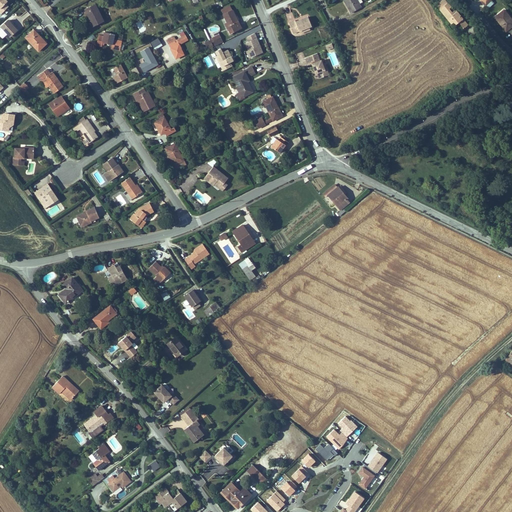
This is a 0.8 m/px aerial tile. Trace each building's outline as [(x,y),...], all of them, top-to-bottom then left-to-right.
[(3,0),(7,3),(5,5),(8,8),(15,1),(13,0),(3,0)] [(445,0),(459,16),(463,12),(468,17),(471,15),(460,1),(457,4),(453,0),(445,0)] [(511,3),(509,0),(499,9),(510,20),(511,18),(511,3)] [(235,2),(226,7),(235,24),(244,19),(239,9),(235,2)] [(94,4),(85,9),(90,20),(94,27),(103,21),(94,4)] [(311,20),(315,18),(311,9),(297,15),(297,14),(290,17),(293,24),(295,27),(301,25),(311,20)] [(8,20),(1,26),(10,36),(17,30),(12,25),(8,20)] [(144,22),(136,22),(136,33),(144,33),(144,22)] [(187,26),(170,35),(178,50),(184,47),(181,40),(182,39),(180,35),(190,31),(187,26)] [(214,35),(210,27),(204,30),(206,34),(203,36),(205,40),(214,35)] [(34,31),(26,38),(37,52),(44,46),(38,39),(40,38),(37,35),(34,31)] [(98,36),(96,43),(102,44),(113,46),(112,49),(121,51),(123,41),(114,40),(115,35),(106,33),(104,38),(98,36)] [(256,34),(244,38),(249,51),(244,53),(247,60),(264,54),(256,34)] [(155,50),(163,45),(159,38),(151,43),(155,50)] [(206,47),(208,51),(210,51),(215,61),(213,62),(215,66),(221,63),(219,59),(226,56),(224,51),(221,52),(219,46),(214,48),(212,44),(206,47)] [(331,68),(328,58),(325,52),(324,53),(321,46),(308,51),(311,58),(315,57),(319,64),(320,64),(321,66),(323,71),(331,68)] [(145,62),(140,65),(143,73),(158,66),(150,47),(140,52),(145,62)] [(207,68),(213,65),(209,56),(203,59),(207,68)] [(249,63),(238,69),(248,87),(258,82),(252,72),(253,71),(252,68),(259,64),(258,62),(256,57),(248,62),(249,63)] [(42,66),(45,70),(47,68),(53,76),(59,83),(68,77),(63,71),(56,61),(54,63),(51,59),(42,66)] [(120,65),(112,69),(116,75),(112,77),(114,80),(116,84),(126,79),(120,65)] [(47,68),(45,70),(51,78),(53,76),(47,68)] [(6,75),(2,71),(2,72),(0,70),(0,79),(4,83),(9,78),(6,75)] [(23,83),(19,87),(27,95),(31,91),(23,83)] [(67,86),(54,95),(62,106),(75,97),(70,91),(67,86)] [(267,92),(276,107),(278,111),(287,106),(282,96),(276,87),(267,92)] [(132,95),(136,102),(138,101),(144,112),(155,106),(147,92),(145,93),(142,89),(132,95)] [(138,101),(136,102),(139,108),(142,113),(144,112),(138,101)] [(21,110),(22,105),(12,103),(8,106),(9,109),(7,111),(3,110),(2,116),(6,117),(7,118),(8,119),(16,120),(17,113),(20,114),(21,110)] [(266,108),(258,113),(261,119),(269,115),(267,112),(266,108)] [(91,110),(83,114),(77,119),(80,123),(84,120),(92,134),(101,128),(97,123),(92,115),(94,114),(91,110)] [(161,112),(156,116),(157,119),(152,121),(157,129),(160,134),(164,132),(166,135),(175,130),(173,127),(170,128),(161,112)] [(283,127),(277,135),(286,141),(289,137),(291,134),(293,135),(296,131),(292,129),(287,126),(285,129),(283,127)] [(18,155),(26,155),(26,150),(27,147),(31,148),(31,144),(40,144),(40,141),(40,137),(28,136),(28,137),(21,137),(20,146),(19,146),(18,155)] [(174,142),(165,148),(171,159),(174,164),(175,164),(177,168),(185,164),(183,160),(184,159),(174,142)] [(114,147),(105,153),(110,160),(116,168),(124,162),(118,155),(120,154),(114,147)] [(120,154),(118,155),(124,162),(126,161),(123,156),(121,153),(120,154)] [(208,162),(211,167),(218,163),(215,158),(208,162)] [(111,172),(116,168),(110,160),(106,164),(111,172)] [(230,177),(216,165),(207,175),(215,183),(217,181),(221,185),(220,186),(224,190),(229,184),(226,182),(230,177)] [(134,168),(125,174),(136,189),(145,183),(140,177),(134,168)] [(186,194),(199,180),(191,172),(178,186),(186,194)] [(56,179),(53,174),(41,183),(46,190),(49,188),(54,195),(64,188),(56,179)] [(215,183),(207,175),(206,177),(210,180),(214,184),(215,183)] [(336,178),(326,186),(329,190),(332,188),(343,203),(340,205),(343,208),(349,204),(346,200),(351,196),(349,194),(350,192),(341,181),(339,182),(336,178)] [(49,188),(46,190),(52,198),(54,195),(49,188)] [(142,204),(138,209),(145,214),(149,209),(146,207),(148,204),(151,206),(153,204),(159,201),(157,197),(155,192),(144,197),(140,202),(142,204)] [(104,207),(99,195),(95,197),(88,200),(88,202),(82,204),(85,213),(90,211),(91,213),(96,211),(96,212),(101,210),(100,209),(104,207)] [(242,227),(236,231),(246,243),(242,246),(245,251),(258,242),(246,224),(242,227)] [(210,251),(203,242),(196,246),(192,249),(194,251),(186,257),(192,265),(196,263),(195,261),(210,251)] [(114,259),(107,264),(112,271),(108,274),(114,283),(128,273),(117,257),(114,259)] [(156,258),(150,264),(163,278),(169,272),(166,269),(169,266),(165,263),(163,265),(156,258)] [(126,263),(131,274),(139,270),(134,259),(126,263)] [(251,264),(245,269),(253,279),(259,274),(251,264)] [(68,275),(60,282),(64,288),(57,293),(59,296),(63,302),(79,288),(68,275)] [(193,287),(185,293),(195,308),(199,305),(196,301),(201,298),(193,287)] [(168,290),(161,293),(163,300),(170,297),(168,290)] [(217,300),(206,308),(209,314),(221,306),(217,300)] [(109,305),(92,318),(97,324),(100,328),(109,321),(107,319),(115,312),(109,305)] [(124,350),(131,357),(137,352),(130,345),(132,343),(130,341),(135,337),(131,331),(118,343),(122,348),(123,347),(125,349),(124,350)] [(175,337),(167,343),(170,346),(177,355),(185,348),(175,337)] [(60,389),(62,388),(65,386),(73,395),(81,387),(74,380),(66,371),(54,382),(60,389)] [(171,393),(161,382),(153,389),(163,400),(167,396),(173,402),(178,397),(173,391),(171,393)] [(73,395),(65,386),(62,388),(70,397),(73,395)] [(109,419),(118,412),(115,407),(113,409),(107,400),(99,406),(101,409),(90,417),(96,426),(94,427),(97,431),(107,424),(104,420),(107,417),(109,419)] [(194,439),(202,433),(196,424),(198,422),(194,417),(196,416),(187,405),(179,411),(188,423),(184,426),(187,429),(194,439)] [(335,423),(347,435),(357,426),(346,413),(335,423)] [(298,431),(287,419),(274,432),(279,437),(286,431),(292,437),(298,431)] [(134,425),(139,430),(142,427),(138,421),(134,425)] [(341,431),(339,433),(333,427),(325,436),(337,448),(348,438),(341,431)] [(112,447),(106,438),(100,442),(102,444),(94,449),(98,456),(93,459),(98,466),(111,458),(106,451),(112,447)] [(218,448),(212,454),(217,459),(221,463),(224,461),(225,461),(227,459),(226,458),(230,454),(228,452),(223,447),(225,446),(221,442),(217,447),(218,448)] [(314,448),(327,461),(337,451),(327,443),(324,447),(319,443),(314,448)] [(225,446),(223,447),(228,452),(232,449),(227,444),(225,446)] [(203,448),(196,454),(203,460),(209,454),(203,448)] [(377,451),(367,465),(377,472),(387,458),(377,451)] [(156,459),(149,463),(153,471),(160,467),(156,459)] [(256,466),(250,461),(244,467),(250,472),(256,466)] [(298,482),(308,472),(300,464),(290,475),(298,482)] [(362,465),(357,472),(363,476),(357,483),(364,488),(375,474),(362,465)] [(256,466),(250,472),(258,480),(264,474),(256,466)] [(128,472),(125,467),(115,474),(113,471),(107,475),(109,478),(108,479),(113,487),(122,481),(123,483),(131,477),(128,472)] [(95,476),(97,479),(104,474),(101,471),(97,473),(95,470),(90,474),(92,477),(95,476)] [(229,479),(220,488),(237,504),(249,492),(242,485),(239,489),(229,479)] [(164,496),(161,498),(165,503),(167,501),(172,507),(186,497),(183,493),(180,489),(173,494),(170,490),(165,484),(159,489),(164,496)] [(180,489),(177,485),(170,490),(173,494),(180,489)] [(237,504),(220,488),(218,490),(226,497),(235,506),(237,504)] [(164,496),(159,489),(154,493),(159,500),(161,498),(164,496)] [(276,511),(287,501),(277,490),(266,500),(276,511)] [(348,504),(345,509),(349,511),(354,511),(363,496),(352,490),(345,503),(348,504)] [(250,509),(253,511),(270,511),(259,500),(250,509)]
